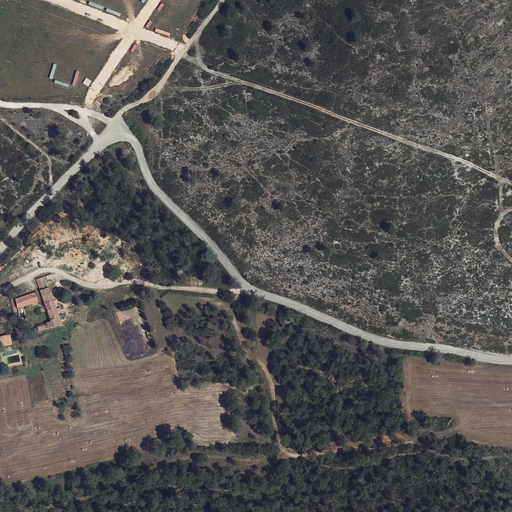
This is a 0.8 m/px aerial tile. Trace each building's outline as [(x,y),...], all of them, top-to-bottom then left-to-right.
[(45,277),(37,279),(46,307),(54,304),(52,297),(46,280),(45,277)] [(35,293),(16,298),(17,307),(24,305),(38,302),(35,293)] [(54,304),(46,307),(50,322),(39,325),(41,330),(61,324),(60,320),(55,307),(54,304)] [(24,305),(17,307),(20,322),(26,320),(24,305)] [(60,306),(55,307),(60,320),(64,319),(60,306)]
